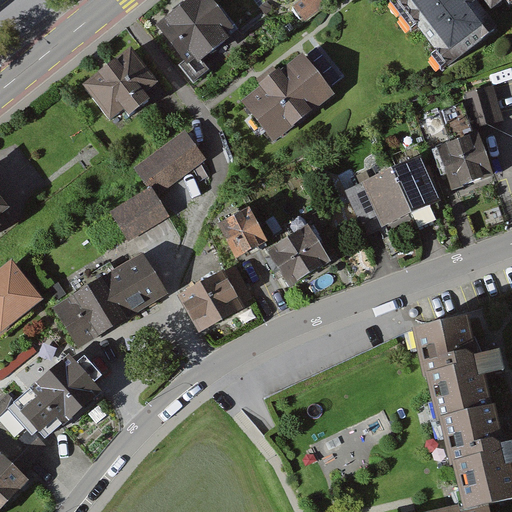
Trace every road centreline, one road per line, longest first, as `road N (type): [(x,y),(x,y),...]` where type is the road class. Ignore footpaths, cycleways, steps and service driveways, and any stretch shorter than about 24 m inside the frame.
road 1 (residential): [(71,511),(156,412),(234,354),(296,323),(511,244)]
road 2 (tertiary): [(0,92),(115,0)]
